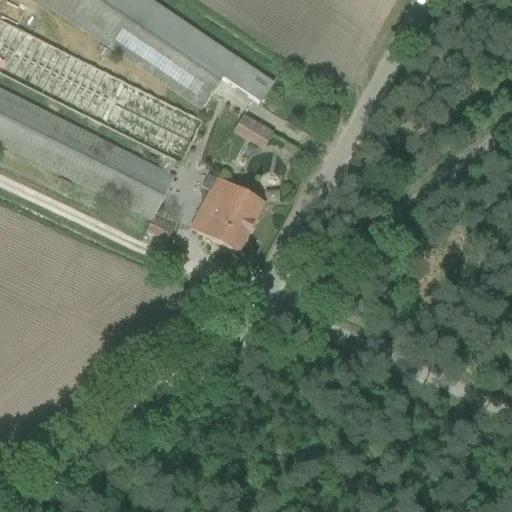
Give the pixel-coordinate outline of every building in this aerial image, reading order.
[(272,85),(144,0),(32,0),(199,114),(220,83),(258,107),(272,85)] [(179,169),(201,123),(0,22),(0,80),(49,104),(61,110),(85,122),(100,130),(148,154),(145,161),(161,170),(160,172),(168,176),(174,166),(179,169)] [(111,64),(115,58),(100,48),(90,62),(113,78),(118,69),(111,64)] [(44,114),(0,91),(0,151),(150,223),(144,235),(150,237),(148,241),(163,248),(164,245),(166,245),(172,231),(153,222),(173,179),(168,176),(160,172),(95,139),(100,130),(85,122),(80,132),(56,120),(61,110),(49,104),(44,114)] [(272,134),(242,117),(231,136),(261,152),(272,134)] [(187,230),(236,256),(263,207),(208,177),(201,190),(207,193),(187,230)]
